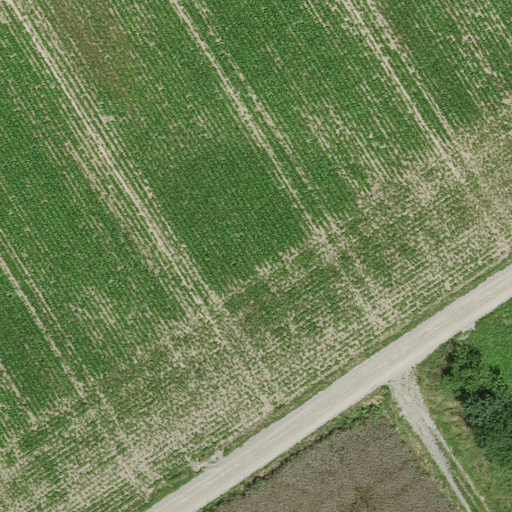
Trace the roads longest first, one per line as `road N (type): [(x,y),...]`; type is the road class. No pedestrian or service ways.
road 1 (track): [(154,511),(511,268)]
road 2 (track): [(391,351),(494,511)]
